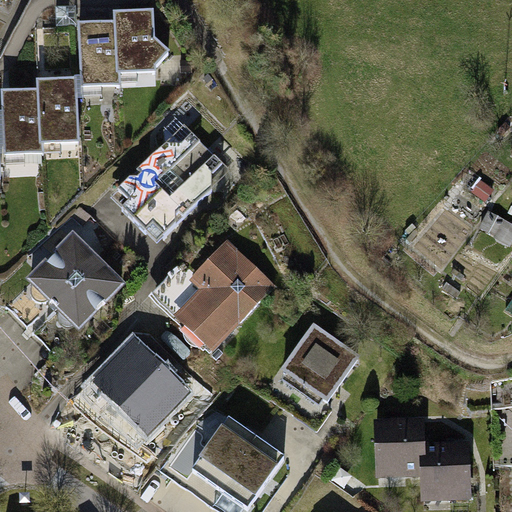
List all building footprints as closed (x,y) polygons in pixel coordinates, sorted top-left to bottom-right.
[(0,190),(3,190),(2,168),(37,167),(37,145),(81,144),(80,97),(116,96),(115,73),(151,72),(149,18),(114,19),(113,8),(96,8),(97,29),(76,29),(78,82),(35,83),(35,96),(4,97),(4,118),(0,118),(0,190)] [(184,136),(117,208),(166,253),(233,181),(184,136)] [(77,241),(34,285),(79,329),(123,285),(77,241)] [(270,289),(220,241),(158,304),(208,353),(270,289)] [(314,332),(284,376),(328,406),(359,362),(314,332)] [(93,383),(149,436),(191,393),(135,339),(93,383)] [(209,412),(174,467),(245,511),(253,511),(286,460),(209,412)] [(378,429),(380,477),(425,475),(424,450),(423,427),(378,429)] [(425,475),(426,499),(471,497),(469,448),(424,450),(425,475)]
